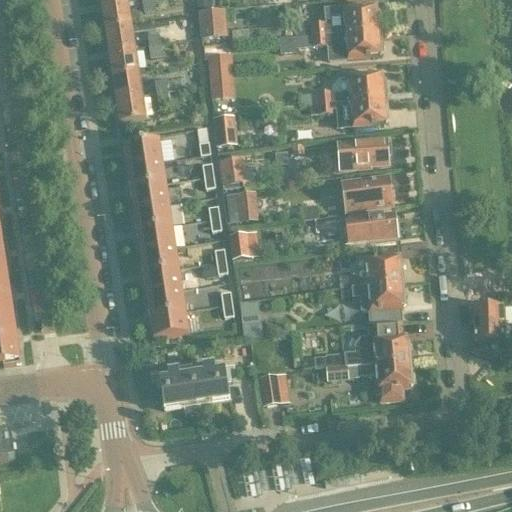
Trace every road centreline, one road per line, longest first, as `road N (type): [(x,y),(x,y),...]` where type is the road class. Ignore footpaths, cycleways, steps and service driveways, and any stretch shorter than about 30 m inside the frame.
road 1 (residential): [(459,409),(425,0)]
road 2 (tertiary): [(96,386),(102,353),(51,0)]
road 3 (residential): [(57,387),(0,21)]
road 4 (residential): [(459,409),(446,426),(121,465)]
road 5 (primary): [(511,481),(339,511)]
